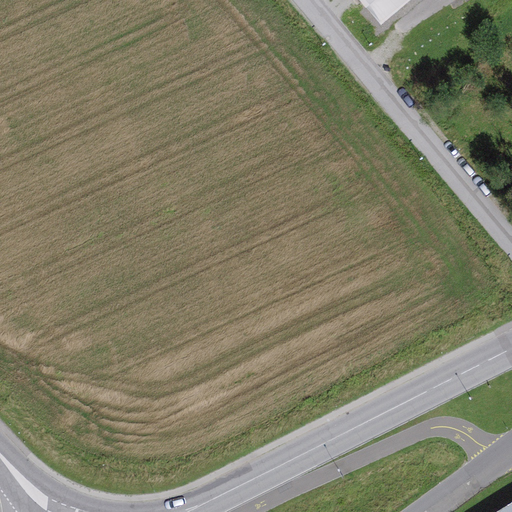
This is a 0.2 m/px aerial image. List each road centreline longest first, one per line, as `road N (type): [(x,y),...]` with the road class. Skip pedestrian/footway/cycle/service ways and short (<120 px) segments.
road 1 (unclassified): [(185,511),(511,346)]
road 2 (unclassified): [(511,245),(302,0)]
